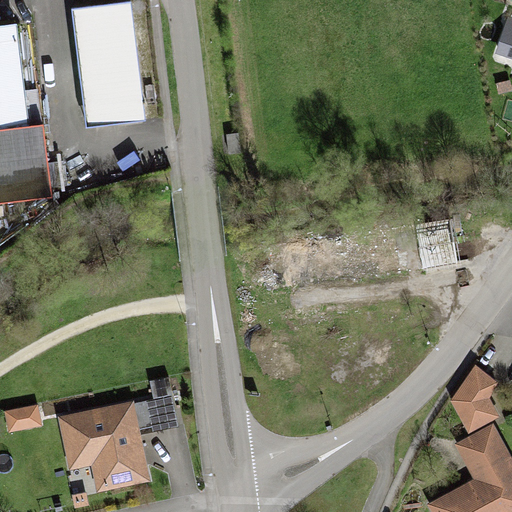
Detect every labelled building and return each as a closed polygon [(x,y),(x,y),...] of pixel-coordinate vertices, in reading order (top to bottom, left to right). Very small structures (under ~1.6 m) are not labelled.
[(134,3),(80,10),(94,123),(149,116),(134,3)] [(20,28),(0,30),(0,126),(29,124),(20,28)] [(51,131),(0,136),(0,197),(58,191),(51,131)] [(456,214),(264,239),(270,286),(462,262),(456,214)] [(43,402),(6,411),(12,435),(49,426),(43,402)] [(140,403),(64,419),(75,468),(99,463),(106,493),(157,482),(140,403)] [(475,481),(432,502),(437,511),(511,511),(511,460),(494,423),(456,442),(475,481)]
